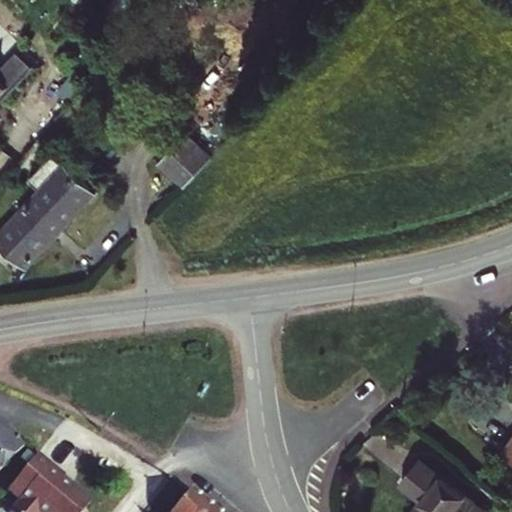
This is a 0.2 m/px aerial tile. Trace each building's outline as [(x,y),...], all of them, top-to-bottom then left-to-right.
[(142,0),(112,0),(101,14),(119,29),(142,0)] [(0,130),(1,129),(0,127),(0,94),(29,63),(0,35),(0,130)] [(213,156),(189,133),(161,163),(184,186),(213,156)] [(54,152),(44,142),(19,168),(30,178),(54,152)] [(30,178),(41,189),(0,233),(0,238),(28,266),(97,191),(54,152),(30,178)] [(0,471),(25,446),(9,429),(5,433),(0,428),(0,471)] [(7,491),(18,501),(21,497),(13,490),(23,478),(31,485),(49,464),(38,454),(7,491)] [(492,511),(422,455),(401,481),(422,497),(410,511),(492,511)] [(64,476),(49,464),(31,485),(23,478),(13,490),(21,497),(18,501),(9,511),(81,511),(82,511),(83,511),(91,502),(73,487),(70,487),(61,480),(63,478),(64,476)] [(63,478),(61,480),(70,487),(73,487),(63,478)] [(168,511),(214,511),(187,489),(168,511)]
